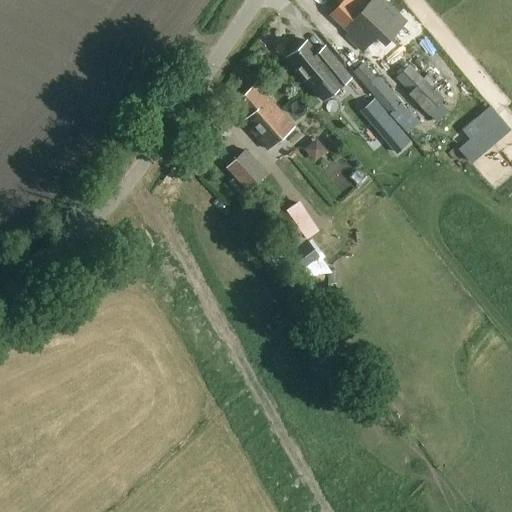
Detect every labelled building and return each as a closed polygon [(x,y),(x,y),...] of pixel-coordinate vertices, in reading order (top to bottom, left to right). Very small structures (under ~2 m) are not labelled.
[(358,0),(344,0),(330,15),(343,28),(350,34),(345,39),(358,52),(380,29),(388,37),(404,22),(382,0),(371,0),(365,6),(358,0)] [(306,80),(313,90),(322,101),(350,78),(332,56),(324,46),(315,54),(305,41),(286,57),(296,69),(295,70),(304,82),(306,80)] [(375,78),(366,67),(366,66),(363,62),(352,72),(406,133),(419,122),(377,77),(375,78)] [(409,65),(395,78),(409,92),(407,94),(428,116),(443,99),(409,65)] [(267,150),(293,126),(254,84),(232,104),(246,120),(244,121),(250,128),(248,129),(267,150)] [(396,154),(410,142),(373,99),(359,111),(396,154)] [(490,107),(461,131),(469,140),(458,149),(471,165),(511,132),(490,107)] [(226,134),(216,125),(193,150),(207,163),(215,154),(211,150),(226,134)] [(283,168),(294,158),(284,148),(273,158),(283,168)] [(266,174),(244,150),(225,168),(246,192),(266,174)] [(258,209),(259,211),(266,220),(271,227),(276,234),(301,269),(318,256),(307,241),(283,208),(277,198),(275,197),(266,204),(258,209)]
